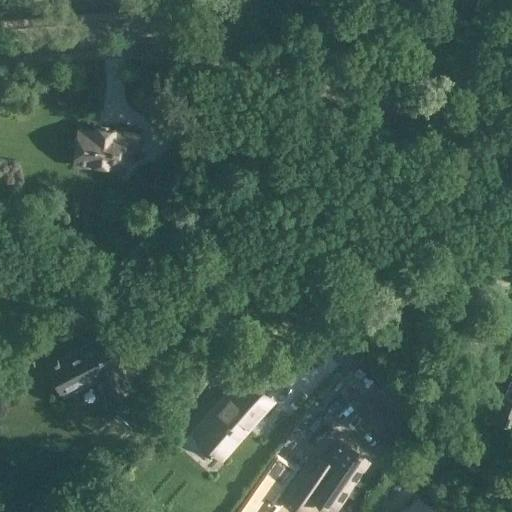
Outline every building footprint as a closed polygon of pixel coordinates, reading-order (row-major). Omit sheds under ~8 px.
[(71,165),(121,172),(122,163),(124,163),(126,148),(139,149),(142,131),(92,125),(92,128),(76,126),(75,137),(72,140),(70,149),(73,152),(71,165)] [(44,366),(61,397),(95,379),(107,401),(130,389),(118,367),(120,366),(103,335),(44,366)] [(246,376),(194,436),(219,459),(272,399),(246,376)] [(491,390),(481,415),(511,426),(511,381),(509,380),(503,395),(491,390)] [(285,491),(307,507),(316,493),(335,506),(346,489),(354,495),(364,480),(357,474),(368,458),(339,438),(325,459),(313,451),(285,491)] [(272,461),(238,510),(240,511),(265,511),(292,475),(272,461)] [(402,511),(390,511),(384,507),(380,511),(437,511),(415,495),(402,511)]
